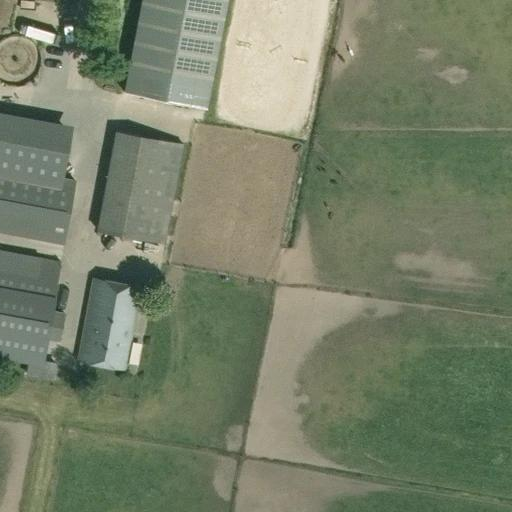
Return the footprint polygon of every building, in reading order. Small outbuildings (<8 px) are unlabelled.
[(142,0),(124,92),(206,108),(227,0),(142,0)] [(0,110),(0,166),(61,178),(71,124),(0,110)] [(183,144),(116,131),(97,230),(163,243),(183,144)] [(61,178),(0,166),(0,232),(62,244),(74,181),(61,178)] [(51,311),(60,261),(0,250),(0,328),(7,330),(5,340),(58,349),(64,314),(51,311)] [(78,361),(126,369),(140,286),(92,278),(78,361)]
